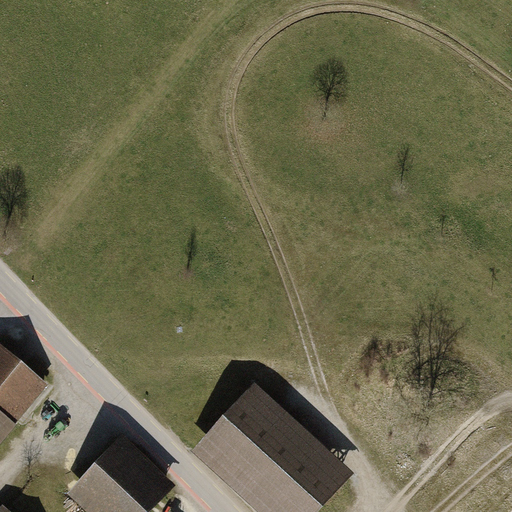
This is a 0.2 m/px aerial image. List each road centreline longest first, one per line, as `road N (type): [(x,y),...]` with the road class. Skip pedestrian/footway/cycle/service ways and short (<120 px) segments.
road 1 (track): [(5,290),(227,0)]
road 2 (unclassified): [(0,284),(224,511)]
